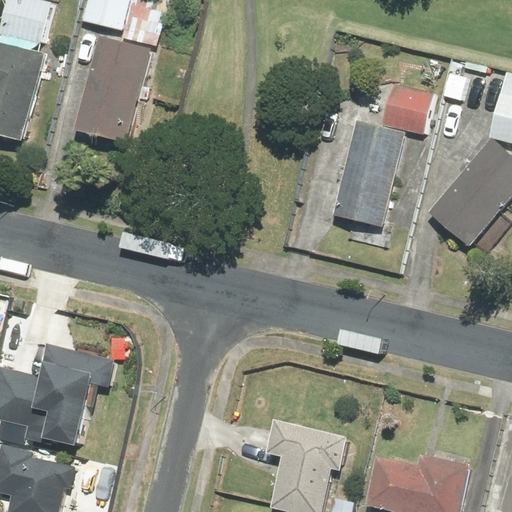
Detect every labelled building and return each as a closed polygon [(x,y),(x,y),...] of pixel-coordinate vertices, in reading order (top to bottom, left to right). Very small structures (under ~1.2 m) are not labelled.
[(53,4),(35,0),(16,0),(9,36),(45,44),(53,4)] [(162,50),(108,38),(86,134),(139,146),(162,50)] [(55,55),(0,42),(0,136),(34,145),(55,55)] [(474,77),(455,73),(450,99),(470,103),(474,77)] [(366,122),(342,218),(393,230),(416,134),(366,122)] [(511,147),(502,139),(438,214),(479,249),(511,210),(511,147)] [(6,363),(0,387),(0,414),(37,424),(33,437),(72,447),(74,441),(90,445),(106,381),(115,383),(122,359),(58,343),(50,374),(6,363)] [(359,438),(287,421),(278,456),(292,459),(280,510),(290,511),(333,511),(343,472),(350,474),(359,438)] [(42,447),(8,440),(0,478),(0,488),(18,492),(13,511),(65,511),(71,485),(78,487),(83,463),(41,454),(42,447)] [(387,458),(375,507),(393,511),(468,511),(480,468),(432,456),(429,469),(387,458)] [(361,511),(363,504),(341,500),(338,511),(361,511)]
